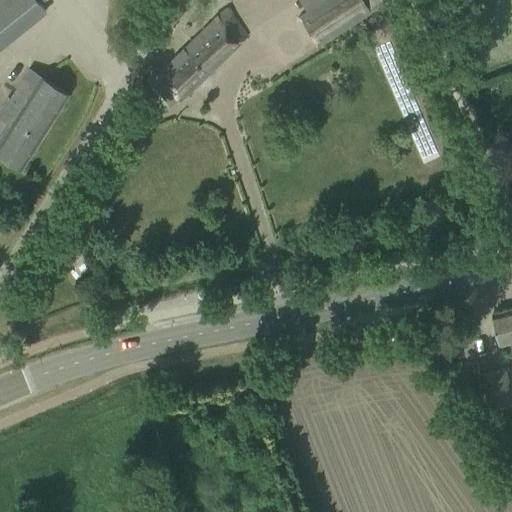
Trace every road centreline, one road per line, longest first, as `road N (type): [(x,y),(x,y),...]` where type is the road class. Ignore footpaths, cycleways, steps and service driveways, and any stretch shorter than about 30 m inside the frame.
road 1 (tertiary): [(0,394),(108,353),(511,273)]
road 2 (residential): [(0,277),(170,0)]
road 3 (track): [(417,0),(511,224)]
